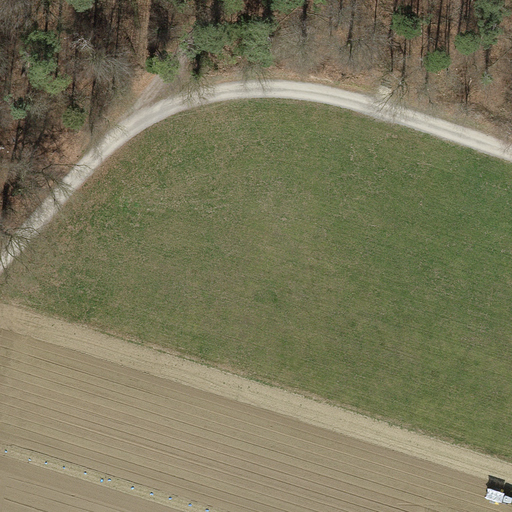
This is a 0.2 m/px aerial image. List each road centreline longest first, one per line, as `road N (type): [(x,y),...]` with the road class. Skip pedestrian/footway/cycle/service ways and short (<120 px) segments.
road 1 (track): [(135,113),(222,89),(293,87),(511,153)]
road 2 (track): [(0,262),(135,113)]
road 3 (track): [(135,113),(224,0)]
